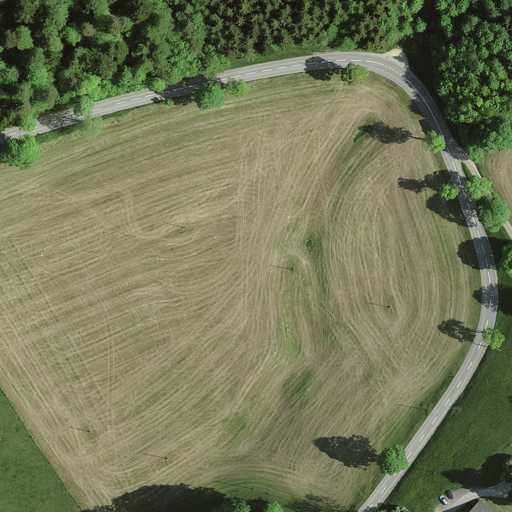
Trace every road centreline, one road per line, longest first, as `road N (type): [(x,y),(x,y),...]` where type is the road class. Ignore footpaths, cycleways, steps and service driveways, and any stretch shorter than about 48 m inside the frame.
road 1 (secondary): [(442,137),(407,80),(357,60),(178,88),(0,136)]
road 2 (secondary): [(366,511),(467,371),(487,320),(482,244),(442,137)]
